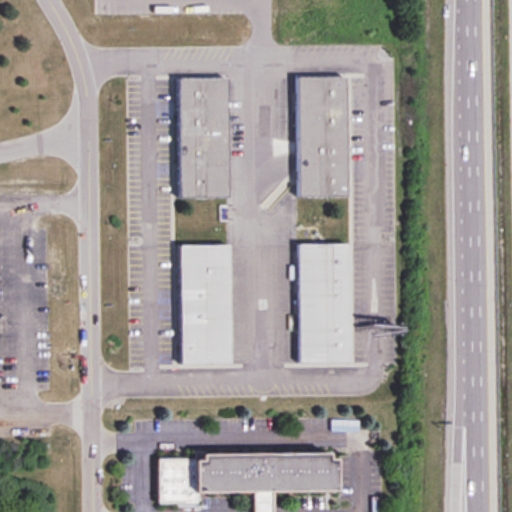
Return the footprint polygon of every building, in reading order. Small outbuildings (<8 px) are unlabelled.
[(295,198),(344,198),(344,78),(295,78),(295,198)] [(176,79),(176,199),(225,199),(225,79),(176,79)] [(346,246),(297,246),(297,364),(346,364),(346,246)] [(227,247),(177,247),(177,365),(227,365),(227,247)] [(155,454),(155,504),(195,504),(195,492),(332,491),(332,451),(155,454)]
